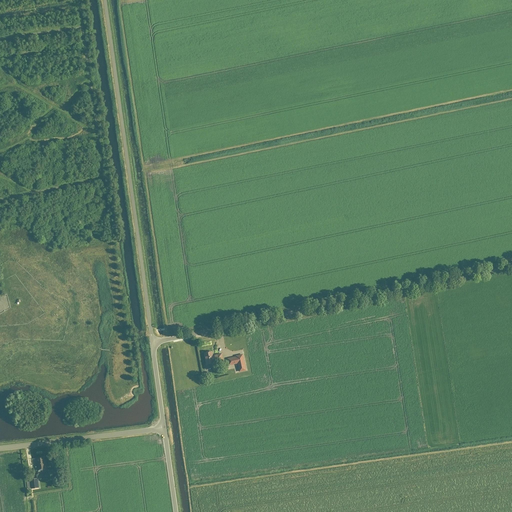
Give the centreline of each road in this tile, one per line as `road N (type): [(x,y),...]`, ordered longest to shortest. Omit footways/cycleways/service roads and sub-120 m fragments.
road 1 (unclassified): [(163,429),(153,344),(511,266)]
road 2 (unclassified): [(0,448),(163,429)]
